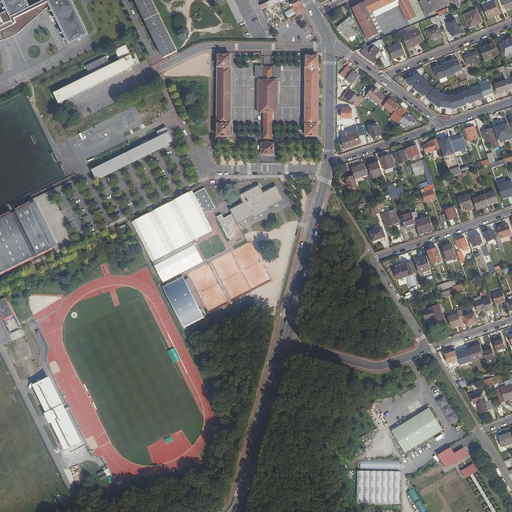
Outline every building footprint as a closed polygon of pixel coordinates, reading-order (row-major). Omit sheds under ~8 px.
[(69,44),(89,34),(72,0),(45,0),(31,7),(26,0),(1,0),(7,11),(0,14),(0,41),(3,40),(6,40),(9,39),(12,37),(15,36),(17,34),(20,32),(50,6),(69,44)] [(135,0),(164,58),(177,51),(152,0),(135,0)] [(241,27),(245,25),(233,0),(226,0),(240,27),(241,27)] [(248,0),(268,38),(274,35),(274,34),(271,29),(269,24),(260,6),(257,0),(248,0)] [(272,0),(260,6),(269,24),(273,22),(266,7),(276,3),(279,9),(282,8),(281,6),(279,3),(277,0),(272,0)] [(303,13),(304,9),(298,0),(297,0),(292,3),(294,6),(292,7),(297,16),(303,13)] [(369,0),(354,8),(369,40),(379,35),(369,14),(373,12),(397,0),(398,0),(399,1),(398,2),(407,21),(416,17),(409,3),(408,0),(407,0),(369,0)] [(426,14),(438,8),(439,9),(444,7),(444,5),(448,3),(447,1),(446,2),(444,0),(424,0),(420,2),(426,14)] [(505,11),(511,7),(511,0),(502,0),(501,1),(505,11)] [(483,8),(487,18),(495,14),(496,16),(500,14),(495,3),(483,8)] [(293,8),(285,12),(289,19),(296,14),(293,8)] [(476,11),(464,16),(469,29),(481,24),(476,11)] [(369,14),(379,35),(383,33),(373,12),(369,14)] [(438,16),(440,22),(442,25),(446,24),(442,14),(438,16)] [(349,25),(354,21),(352,15),(338,27),(349,39),(352,35),(353,36),(356,33),(349,25)] [(459,31),(455,20),(446,24),(452,38),(464,33),(462,30),(459,31)] [(430,40),(439,36),(438,33),(440,32),(437,27),(426,31),(430,40)] [(417,30),(401,36),(407,49),(422,43),(417,30)] [(504,55),(511,52),(511,39),(508,41),(508,40),(504,41),(505,42),(500,44),(504,55)] [(480,48),(485,59),(497,55),(493,43),(480,48)] [(368,46),(367,46),(357,51),(370,60),(373,56),(375,57),(380,51),(372,44),(368,46)] [(393,59),(397,57),(404,54),(400,44),(388,49),(393,59)] [(116,50),(117,53),(119,57),(121,60),(54,93),(59,104),(132,68),(131,66),(135,64),(126,45),(116,50)] [(477,63),(481,62),(480,57),(476,59),(474,53),(471,54),(470,52),(467,54),(468,56),(465,57),(466,61),(465,61),(466,64),(468,64),(468,65),(477,61),(477,63)] [(218,124),(218,136),(231,136),(231,124),(232,124),(232,67),(231,67),(231,55),(218,55),(218,66),(217,66),(217,124),(218,124)] [(317,136),(317,124),(318,124),(319,67),(318,67),(318,56),(307,56),(307,67),(306,67),(305,124),(306,124),(306,136),(317,136)] [(462,68),(458,58),(454,60),(445,63),(445,64),(434,68),(439,79),(447,76),(447,77),(455,74),(455,73),(462,70),(462,68)] [(497,93),(511,87),(511,84),(505,65),(498,68),(499,72),(502,71),(506,82),(500,84),(500,83),(494,85),(497,93)] [(352,84),(359,75),(347,66),(343,73),(348,77),(346,80),(352,84)] [(467,80),(469,79),(474,77),(473,73),(469,74),(466,66),(462,68),(462,70),(467,80)] [(264,80),(272,80),(272,67),(264,67),(264,80)] [(258,113),(264,113),(267,113),(277,113),(278,80),(272,80),(264,80),(259,80),(258,113)] [(490,84),(480,87),(483,96),(493,93),(490,84)] [(378,89),(374,86),(365,98),(377,107),(381,102),(386,97),(379,91),(377,90),(378,89)] [(480,87),(471,91),(474,101),(484,98),(483,96),(480,87)] [(343,96),(358,107),(363,100),(348,89),(343,96)] [(393,113),(399,105),(390,98),(389,99),(386,97),(381,102),(384,105),(384,106),(393,113)] [(393,113),(391,116),(399,123),(401,121),(408,113),(409,112),(406,109),(405,110),(403,109),(399,105),(393,113)] [(342,109),(342,118),(351,118),(352,109),(342,109)] [(264,113),(263,126),(271,126),(271,113),(267,113),(264,113)] [(408,113),(401,121),(408,126),(409,124),(411,125),(412,124),(413,124),(418,119),(415,117),(414,118),(412,116),(408,113)] [(263,126),(263,139),(267,139),(271,139),(271,126),(263,126)] [(381,135),(378,126),(369,129),(372,138),(381,135)] [(511,135),(509,126),(503,128),(503,129),(498,131),(501,139),(511,135)] [(466,132),(463,133),(466,141),(478,137),(474,127),(465,130),(466,132)] [(499,145),(494,128),(482,132),(485,140),(490,138),(493,147),(499,145)] [(341,139),(344,149),(361,143),(356,129),(345,132),(347,137),(341,139)] [(167,143),(160,130),(150,135),(152,140),(91,170),(96,179),(100,177),(101,179),(164,148),(163,146),(167,143)] [(461,136),(450,140),(454,153),(460,151),(459,148),(464,146),(461,136)] [(426,153),(441,148),(438,139),(431,141),(432,144),(430,144),(430,143),(429,143),(427,144),(426,145),(423,146),(426,153)] [(262,154),(274,154),(273,144),(268,144),(268,142),(266,142),(266,144),(262,144),(262,154)] [(406,150),(409,161),(411,160),(410,159),(414,157),(415,159),(420,157),(416,147),(406,150)] [(398,165),(409,161),(406,150),(395,154),(398,165)] [(443,155),(446,163),(450,162),(449,158),(452,157),(451,152),(443,155)] [(490,164),(496,162),(492,152),(490,153),(490,152),(486,153),(489,160),(490,164)] [(395,167),(391,155),(380,159),(384,170),(395,167)] [(429,185),(433,184),(425,160),(411,165),(417,184),(427,180),(429,185)] [(382,172),(378,163),(368,166),(371,176),(382,172)] [(364,165),(351,169),(354,176),(355,179),(367,175),(364,165)] [(355,179),(354,176),(346,179),(347,184),(349,190),(357,187),(355,179)] [(511,196),(511,183),(511,181),(497,186),(502,200),(511,196)] [(435,189),(434,185),(424,188),(424,189),(421,190),(425,202),(435,199),(432,190),(435,189)] [(232,214),(236,222),(237,224),(253,216),(253,218),(269,210),(268,208),(283,200),(276,186),(263,193),(259,186),(240,196),(243,203),(230,210),(232,214)] [(206,187),(195,193),(205,213),(209,210),(210,211),(214,209),(213,208),(216,207),(206,187)] [(391,198),(405,194),(403,190),(397,193),(395,188),(388,190),(391,198)] [(205,213),(195,193),(193,189),(132,220),(164,281),(204,261),(193,240),(214,230),(205,213)] [(485,195),(488,205),(498,202),(494,192),(485,195)] [(467,211),(473,208),(469,195),(458,199),(462,211),(465,210),(467,211)] [(476,209),(488,205),(485,195),(473,199),(476,209)] [(388,206),(386,200),(378,203),(380,209),(388,206)] [(0,273),(34,257),(33,254),(38,252),(39,254),(53,248),(30,202),(16,208),(17,211),(12,214),(10,211),(0,216),(0,273)] [(373,215),(380,213),(376,203),(370,206),(373,215)] [(458,217),(454,207),(445,210),(448,220),(458,217)] [(386,226),(399,222),(394,209),(381,213),(386,226)] [(221,215),(217,217),(227,238),(233,235),(229,225),(236,222),(232,214),(223,218),(221,215)] [(415,222),(412,214),(401,217),(405,230),(416,226),(415,222)] [(416,226),(419,235),(433,230),(429,217),(415,222),(416,226)] [(504,226),(496,229),(497,231),(500,238),(502,238),(505,237),(504,233),(503,232),(505,232),(506,233),(510,231),(507,224),(503,225),(504,226)] [(373,241),(385,237),(381,228),(369,232),(373,241)] [(488,241),(496,239),(496,238),(494,232),(489,234),(488,232),(484,234),(487,243),(489,242),(488,241)] [(482,243),(479,234),(470,237),(471,241),(470,241),(470,243),(472,243),(473,246),(482,243)] [(456,241),(459,249),(463,247),(464,250),(469,249),(465,238),(456,241)] [(452,244),(443,247),(446,256),(454,253),(452,244)] [(441,260),(436,248),(427,251),(432,263),(441,260)] [(457,252),(461,263),(463,262),(463,261),(465,260),(462,251),(460,252),(460,250),(457,252)] [(419,272),(431,269),(426,257),(415,260),(419,272)] [(417,285),(413,274),(409,262),(404,264),(404,266),(394,269),(397,279),(405,276),(409,288),(417,285)] [(166,285),(184,327),(205,318),(187,276),(166,285)] [(437,286),(438,291),(449,288),(447,283),(437,286)] [(499,304),(506,302),(502,291),(492,294),(495,304),(499,303),(499,304)] [(474,302),(475,306),(478,312),(486,309),(486,312),(493,309),(494,309),(490,297),(490,298),(482,300),(482,299),(474,302)] [(0,312),(11,334),(21,329),(6,298),(1,300),(0,298),(0,312)] [(443,321),(438,305),(428,308),(429,310),(423,313),(425,320),(432,318),(434,325),(443,321)] [(474,313),(466,316),(463,317),(465,323),(466,326),(469,325),(478,322),(474,313)] [(447,318),(451,329),(462,325),(462,324),(458,314),(447,318)] [(502,339),(493,342),(496,350),(505,348),(502,339)] [(480,344),(468,349),(472,362),(485,357),(483,352),(480,344)] [(168,351),(174,363),(180,359),(174,347),(168,351)] [(464,380),(467,386),(471,385),(479,382),(478,377),(472,362),(468,349),(462,351),(469,371),(468,371),(470,378),(468,379),(467,377),(464,378),(465,380),(464,380)] [(492,349),(483,352),(485,357),(486,361),(495,358),(492,349)] [(458,361),(455,352),(445,355),(448,364),(458,361)] [(494,384),(492,378),(485,380),(481,381),(480,382),(482,386),(488,384),(489,383),(490,386),(491,386),(494,385),(494,384)] [(76,442),(46,380),(34,386),(47,414),(45,415),(49,422),(50,421),(63,448),(76,442)] [(457,383),(459,389),(467,386),(464,380),(457,383)] [(505,401),(509,400),(509,398),(511,396),(511,385),(501,389),(505,401)] [(481,412),(489,410),(483,391),(471,395),(474,404),(478,402),(481,412)] [(444,397),(437,401),(451,423),(457,419),(444,397)] [(429,408),(392,431),(405,453),(443,430),(429,408)] [(511,443),(511,432),(498,437),(502,447),(511,443)] [(451,448),(439,455),(446,468),(452,464),(453,465),(469,456),(464,448),(454,454),(451,448)] [(473,463),(461,471),(465,478),(478,471),(473,463)] [(401,473),(359,473),(359,504),(401,505),(401,473)]
